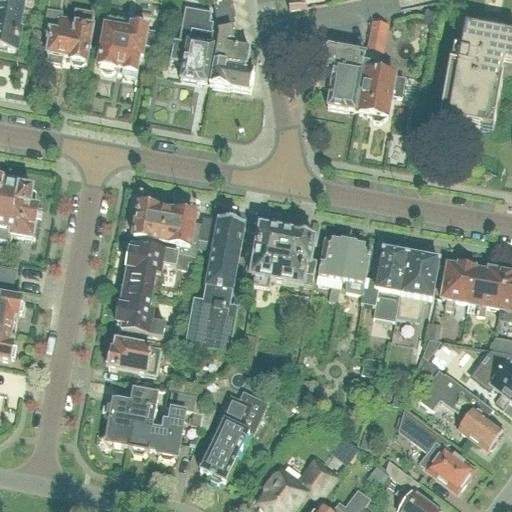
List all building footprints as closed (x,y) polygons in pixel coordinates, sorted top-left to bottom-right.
[(0,0),(0,53),(15,57),(19,34),(21,34),(24,14),(31,15),(34,0),(0,0)] [(69,66),(86,69),(93,31),(75,28),(75,26),(59,22),(63,1),(55,0),(49,0),(42,38),(48,40),(47,46),(49,47),(46,60),(69,65),(69,66)] [(257,61),(256,61),(254,60),(254,58),(249,57),(249,55),(238,53),(239,47),(229,46),(231,35),(230,30),(235,29),(229,0),(210,0),(217,39),(218,42),(209,92),(229,96),(230,94),(250,98),(252,81),(253,81),(257,61)] [(322,0),(286,0),(289,14),(288,14),(288,15),(306,12),(305,7),(323,3),(322,0)] [(511,0),(461,0),(459,11),(456,31),(464,32),(460,54),(453,52),(450,66),(449,66),(437,131),(465,136),(466,129),(492,133),(502,78),(498,77),(500,72),(502,67),(511,69),(511,0)] [(422,28),(431,29),(433,16),(424,15),(422,28)] [(112,77),(112,76),(114,76),(114,75),(123,77),(122,81),(132,83),(136,64),(139,64),(141,51),(143,51),(157,54),(160,34),(156,33),(154,37),(145,36),(145,37),(129,34),(128,39),(121,37),(123,28),(106,24),(97,73),(98,73),(98,75),(98,76),(99,78),(100,79),(101,80),(102,81),(103,82),(104,82),(105,82),(106,82),(108,81),(109,81),(110,80),(111,79),(112,78),(112,77)] [(179,87),(198,91),(198,89),(205,91),(213,52),(211,51),(214,37),(203,35),(204,27),(194,25),(193,33),(182,31),(179,47),(174,46),(171,63),(183,66),(179,87)] [(372,33),(366,60),(379,63),(384,35),(372,33)] [(346,116),(354,118),(354,117),(363,68),(364,60),(328,54),(322,58),(320,66),(321,66),(324,71),(324,72),(322,72),(319,92),(330,94),(327,114),(346,117),(346,116)] [(378,71),(363,68),(354,117),(358,118),(358,119),(369,121),(369,122),(372,128),(379,129),(385,125),(385,123),(386,124),(390,102),(400,104),(404,85),(394,83),(394,82),(377,79),(378,71)] [(20,191),(1,187),(0,194),(0,245),(10,247),(10,242),(19,244),(19,248),(29,250),(31,244),(38,213),(28,211),(32,197),(19,194),(20,191)] [(166,217),(138,212),(133,243),(161,248),(166,217)] [(194,223),(166,217),(161,248),(191,254),(191,253),(197,254),(199,241),(191,239),(194,223)] [(229,313),(244,231),(217,226),(216,227),(202,224),(199,241),(197,254),(210,257),(204,293),(205,294),(202,308),(195,307),(187,353),(228,361),(237,314),(229,313)] [(311,297),(315,271),(309,270),(314,244),(260,234),(250,286),(253,286),(252,292),(268,296),(269,289),(311,297)] [(341,249),(324,246),(317,284),(318,284),(315,291),(330,294),(328,306),(337,308),(348,248),(341,247),(341,249)] [(354,250),(348,248),(337,308),(344,309),(345,300),(361,303),(362,295),(366,295),(367,286),(365,286),(371,255),(354,251),(354,250)] [(133,282),(131,296),(152,300),(156,281),(161,282),(163,272),(175,274),(185,276),(187,267),(191,267),(192,262),(178,260),(136,252),(134,259),(130,258),(126,276),(133,282)] [(366,295),(362,295),(361,303),(359,310),(373,313),(372,316),(395,321),(397,308),(406,261),(382,256),(382,257),(376,256),(373,273),(378,274),(376,288),(367,286),(366,295)] [(438,266),(406,261),(397,308),(395,321),(394,324),(419,328),(423,306),(430,307),(438,266)] [(457,271),(446,269),(439,306),(445,307),(443,316),(452,317),(454,309),(467,311),(473,274),(474,272),(458,270),(457,271)] [(488,277),(473,274),(467,311),(476,313),(475,321),(483,323),(485,314),(498,317),(505,279),(488,275),(488,277)] [(511,280),(505,279),(498,317),(497,325),(511,328),(511,280)] [(152,300),(131,296),(127,315),(119,312),(116,330),(121,331),(120,336),(172,347),(175,333),(165,331),(152,328),(154,318),(149,317),(152,300)] [(0,338),(10,340),(13,321),(17,322),(21,304),(0,300),(0,338)] [(10,340),(0,338),(0,365),(9,367),(12,349),(8,349),(10,340)] [(151,355),(151,354),(115,348),(113,357),(111,356),(108,375),(147,382),(147,381),(156,383),(160,356),(151,355)] [(488,390),(511,407),(511,359),(496,357),(491,364),(502,372),(488,390)] [(492,415),(482,408),(462,393),(439,375),(416,405),(433,417),(441,406),(465,424),(457,435),(486,457),(502,436),(485,424),(492,415)] [(151,441),(130,437),(128,453),(127,453),(126,455),(148,458),(148,457),(156,458),(156,460),(176,463),(185,416),(193,417),(198,389),(165,383),(162,396),(167,397),(164,412),(169,413),(167,426),(162,425),(160,435),(152,433),(151,441)] [(127,453),(128,453),(130,437),(151,441),(152,433),(158,401),(133,396),(131,409),(109,405),(106,425),(108,426),(106,433),(107,433),(106,441),(111,449),(119,450),(119,451),(127,453)] [(199,476),(224,488),(248,437),(240,433),(250,411),(229,401),(219,423),(223,425),(199,476)] [(418,469),(427,476),(426,477),(455,498),(472,476),(445,455),(450,448),(404,413),(398,436),(427,458),(418,469)] [(344,471),(355,458),(339,446),(329,460),(344,471)] [(256,511),(257,511),(295,511),(309,495),(321,504),(338,480),(315,462),(298,485),(283,474),(256,511)] [(372,471),(364,481),(374,489),(382,479),(372,471)] [(432,511),(412,497),(418,490),(393,471),(387,480),(401,491),(396,498),(405,506),(400,511),(432,511)] [(319,511),(317,510),(315,511),(363,511),(369,504),(357,495),(344,511),(338,507),(334,511),(319,511)]
